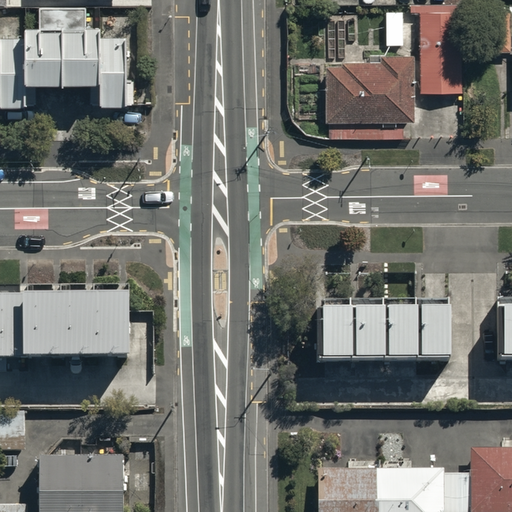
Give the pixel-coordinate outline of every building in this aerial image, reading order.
[(461,4),(409,4),(409,12),(420,12),(420,92),(461,91),(461,4)] [(481,50),(510,50),(510,34),(511,33),(511,4),(473,5),(474,49),(481,49),(481,50)] [(0,102),(36,103),(36,78),(90,78),(90,103),(133,103),(133,77),(124,77),(124,33),(98,33),(98,20),(86,20),(86,5),(38,5),(38,21),(22,21),(22,34),(0,33),(0,102)] [(325,120),(380,120),(380,125),(328,125),(328,137),(403,137),(403,124),(395,124),(395,120),(412,120),(412,54),(380,54),(380,61),(340,61),(341,64),(324,64),(325,120)] [(131,291),(0,291),(0,358),(132,357),(131,291)] [(511,296),(495,297),(495,358),(511,357),(511,296)] [(448,298),(323,298),(323,306),(320,306),(320,359),(448,358),(448,298)] [(24,412),(0,411),(0,450),(25,451),(24,412)] [(469,448),(469,473),(444,473),(444,467),(412,467),(412,460),(348,460),(348,468),(319,468),(318,511),(511,511),(511,439),(503,439),(503,448),(469,448)] [(121,511),(122,456),(38,456),(37,511),(121,511)] [(28,511),(28,503),(0,503),(0,511),(28,511)]
